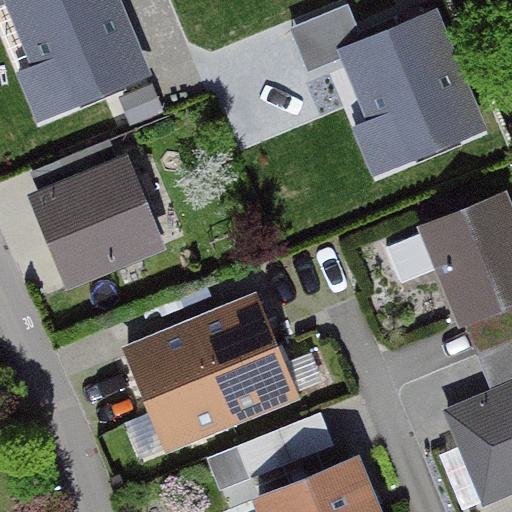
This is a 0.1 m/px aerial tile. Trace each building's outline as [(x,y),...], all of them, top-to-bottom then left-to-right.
[(55,107),(134,74),(103,0),(12,0),(11,1),(55,107)] [(391,161),(469,128),(425,22),(347,55),(391,161)] [(119,166),(34,201),(67,280),(151,245),(119,166)] [(424,231),(460,319),(511,298),(511,240),(496,202),(424,231)] [(252,302),(188,329),(226,420),(290,394),(252,302)] [(161,447),(226,420),(188,329),(124,355),(161,447)] [(511,490),(511,385),(444,414),(481,503),(511,490)] [(328,444),(316,415),(235,448),(246,478),(328,444)] [(370,511),(349,461),(255,500),(259,511),(370,511)]
